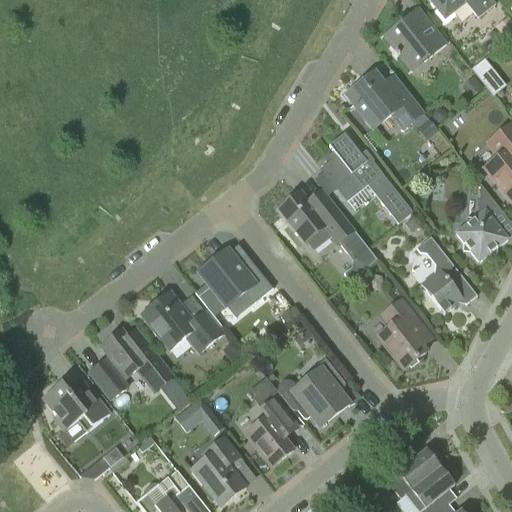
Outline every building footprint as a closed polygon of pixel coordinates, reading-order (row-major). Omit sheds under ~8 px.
[(495,7),(489,0),(429,0),(438,11),(434,14),(443,27),(455,18),(449,10),(461,0),(477,21),(495,7)] [(503,40),(511,32),(511,25),(507,19),(494,29),(503,40)] [(424,42),(406,20),(382,39),(410,75),(446,47),(435,33),(424,42)] [(505,89),(484,62),(471,72),(492,99),(505,89)] [(395,106),(372,77),(346,97),(373,131),(391,117),(402,132),(422,116),(407,97),(395,106)] [(511,207),(511,206),(511,130),(510,127),(487,145),(499,159),(483,171),(511,207)] [(360,159),(343,138),(329,149),(336,158),(320,172),(345,205),(366,189),(397,228),(411,217),(371,165),(372,164),(365,155),(360,159)] [(490,222),(500,215),(485,195),(479,194),(476,219),(473,221),(465,220),(465,228),(454,237),(462,247),(461,254),(468,254),(477,266),(489,257),(496,257),(496,251),(506,243),(490,222)] [(317,218),(299,195),(277,212),(304,246),(325,230),(338,246),(353,234),(332,207),(317,218)] [(464,309),(475,300),(429,241),(415,251),(419,256),(426,257),(425,258),(434,270),(433,279),(419,289),(442,318),(460,304),(464,309)] [(225,311),(253,289),(225,252),(197,275),(225,311)] [(191,326),(168,297),(141,319),(169,355),(186,341),(198,357),(221,339),(204,316),(191,326)] [(401,375),(425,356),(408,334),(418,327),(400,304),(380,320),(389,332),(376,342),(401,375)] [(139,357),(121,334),(100,351),(125,382),(135,374),(153,397),(173,381),(148,350),(139,357)] [(232,367),(242,360),(230,346),(221,353),(232,367)] [(86,376),(109,405),(127,391),(104,362),(86,376)] [(336,395),(344,389),(338,381),(324,364),(316,370),(319,373),(297,391),(291,384),(284,383),(277,388),(276,394),(291,413),(296,413),(302,421),(306,421),(309,419),(320,433),(348,411),(336,395)] [(108,419),(88,392),(81,383),(73,388),(72,394),(68,397),(60,387),(41,402),(55,420),(52,423),(63,436),(76,426),(85,437),(108,419)] [(270,472),(292,455),(279,439),(292,428),(274,404),(264,412),(269,418),(243,439),(270,472)] [(213,440),(223,431),(210,414),(199,423),(213,440)] [(141,455),(153,445),(149,439),(136,448),(141,455)] [(219,511),(244,492),(228,471),(238,463),(222,443),(201,459),(205,463),(190,475),(219,511)] [(114,450),(102,460),(110,470),(111,469),(122,460),(114,450)] [(405,501),(439,474),(436,470),(439,467),(440,463),(432,455),(428,454),(426,457),(425,456),(405,472),(397,462),(386,471),(392,479),(386,484),(400,502),(403,499),(405,501)] [(122,460),(111,469),(115,474),(128,465),(123,459),(122,460)] [(436,511),(433,507),(453,491),(439,474),(405,501),(413,511),(436,511)] [(204,511),(175,475),(161,487),(155,486),(152,486),(148,487),(145,490),(143,494),(142,497),(142,501),(135,507),(138,511),(204,511)]
